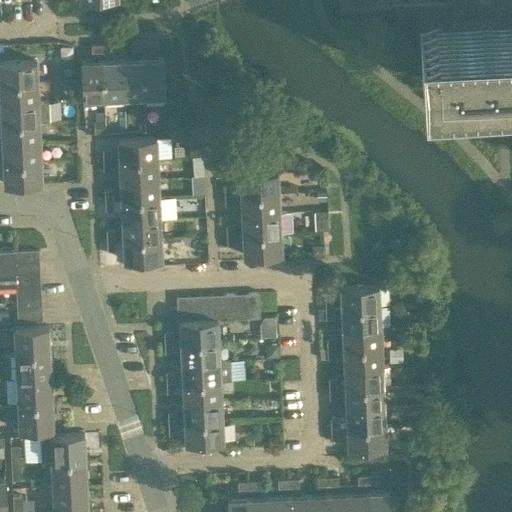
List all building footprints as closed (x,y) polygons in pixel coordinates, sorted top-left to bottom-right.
[(366,8),(365,0),(338,0),(339,9),(366,8)] [(489,0),(451,0),(453,25),(491,23),(489,0)] [(511,72),(511,27),(491,29),(491,23),(453,25),(453,31),(418,33),(421,77),(511,72)] [(131,49),(141,48),(141,40),(130,41),(131,49)] [(151,40),(141,40),(141,48),(152,48),(151,40)] [(91,51),(101,51),(101,42),(90,43),(91,51)] [(101,42),(101,51),(112,50),(111,42),(101,42)] [(142,56),(143,95),(164,94),(162,55),(142,56)] [(124,96),(143,95),(142,56),(122,57),(124,96)] [(104,97),(124,96),(122,57),(102,58),(104,97)] [(83,98),(104,97),(102,58),(81,60),(83,98)] [(0,81),(37,80),(36,59),(0,60),(0,81)] [(0,81),(0,101),(38,100),(37,80),(0,81)] [(39,120),(38,100),(0,101),(0,109),(1,122),(39,120)] [(1,122),(2,142),(40,140),(39,120),(1,122)] [(105,120),(95,120),(95,132),(105,132),(105,120)] [(117,137),(118,158),(157,156),(156,135),(117,137)] [(41,160),(40,140),(2,142),(3,162),(41,160)] [(202,154),(202,142),(189,143),(190,155),(202,154)] [(102,159),(111,158),(110,148),(102,148),(102,159)] [(202,155),(194,155),(195,167),(203,166),(202,155)] [(157,176),(157,156),(118,158),(119,178),(157,176)] [(111,169),(111,158),(102,159),(103,169),(111,169)] [(42,181),(41,160),(3,162),(3,183),(42,181)] [(239,172),(240,193),(278,191),(277,170),(239,172)] [(158,196),(157,176),(119,178),(120,198),(158,196)] [(224,193),(232,193),(232,183),(223,183),(224,193)] [(104,199),(112,198),(112,188),(104,188),(104,199)] [(316,190),(316,199),(326,198),(325,190),(316,190)] [(279,211),(278,191),(240,193),(241,213),(279,211)] [(232,203),(232,193),(224,193),(224,204),(232,203)] [(158,196),(120,198),(121,218),(159,216),(158,196)] [(113,209),(112,198),(104,199),(104,209),(113,209)] [(327,216),(326,209),(314,209),(315,217),(327,216)] [(241,213),(242,233),(280,231),(279,211),(241,213)] [(194,215),(195,225),(206,224),(205,214),(194,215)] [(160,236),(159,216),(121,218),(122,238),(160,236)] [(226,233),(234,233),(233,223),(225,223),(226,233)] [(106,239),(114,238),(114,228),(105,228),(106,239)] [(281,252),(280,231),(242,233),(243,254),(281,252)] [(202,233),(173,233),(173,251),(202,251),(202,233)] [(234,243),(234,233),(226,233),(226,244),(234,243)] [(160,236),(122,238),(123,259),(161,257),(160,236)] [(115,249),(114,238),(106,239),(106,249),(115,249)] [(321,252),(321,243),(314,243),(312,246),(312,252),(321,252)] [(14,246),(0,247),(0,282),(15,282),(15,273),(14,261),(14,249),(14,246)] [(39,248),(14,249),(14,261),(39,260),(39,248)] [(40,272),(39,260),(14,261),(15,273),(40,272)] [(40,272),(15,273),(15,282),(15,285),(40,283),(40,272)] [(41,295),(40,283),(15,285),(15,296),(41,295)] [(341,306),(379,305),(378,284),(340,285),(341,306)] [(248,317),(247,291),(235,292),(236,317),(248,317)] [(247,291),(248,317),(260,316),(259,291),(247,291)] [(217,318),(224,318),(223,292),(211,293),(212,318),(217,318)] [(224,318),(236,317),(235,292),(223,292),(224,318)] [(200,319),(212,318),(211,293),(199,294),(200,319)] [(179,320),(188,319),(187,294),(175,295),(177,320),(179,320)] [(188,319),(200,319),(199,294),(187,294),(188,319)] [(15,296),(16,308),(41,307),(41,295),(15,296)] [(324,307),(333,307),(332,296),(324,297),(324,307)] [(380,324),(379,305),(341,306),(342,326),(380,324)] [(42,319),(41,307),(16,308),(17,320),(42,319)] [(333,317),(333,307),(324,307),(325,318),(333,317)] [(8,311),(0,311),(0,321),(8,321),(8,311)] [(264,313),(264,334),(281,333),(280,312),(264,313)] [(180,341),(218,339),(217,318),(212,318),(200,319),(188,319),(179,320),(180,341)] [(343,346),(381,345),(380,324),(342,326),(343,346)] [(14,326),(15,352),(49,351),(48,325),(14,326)] [(163,341),(172,341),(171,330),(163,331),(163,341)] [(326,337),(326,347),(334,347),(334,336),(326,337)] [(219,359),(218,339),(180,341),(181,361),(219,359)] [(172,351),(172,341),(163,341),(164,352),(172,351)] [(264,347),(265,354),(276,353),(276,343),(269,343),(264,347)] [(382,364),(381,345),(343,346),(343,366),(382,364)] [(335,357),(334,347),(326,347),(326,358),(335,357)] [(50,376),(49,351),(15,352),(16,377),(50,376)] [(182,381),(220,379),(219,359),(181,361),(182,381)] [(344,386),(383,385),(382,364),(343,366),(344,386)] [(165,381),(174,381),(173,370),(165,371),(165,381)] [(50,376),(16,377),(17,403),(52,401),(50,376)] [(328,387),(336,387),(336,376),(327,377),(328,387)] [(221,399),(220,379),(182,381),(183,401),(221,399)] [(174,391),(174,381),(165,381),(166,392),(174,391)] [(384,404),(383,385),(344,386),(345,406),(384,404)] [(337,397),(336,387),(328,387),(328,398),(337,397)] [(184,421),(222,419),(221,399),(183,401),(184,421)] [(53,427),(52,401),(17,403),(19,429),(53,427)] [(384,425),(384,404),(345,406),(346,416),(329,417),(329,427),(338,427),(346,426),(384,425)] [(167,421),(176,421),(175,410),(167,411),(167,421)] [(223,440),(222,419),(184,421),(185,442),(223,440)] [(176,431),(176,421),(167,421),(168,432),(176,431)] [(384,425),(346,426),(347,447),(385,446),(384,425)] [(338,427),(329,427),(330,438),(338,437),(338,427)] [(50,433),(51,460),(85,458),(84,432),(50,433)] [(9,444),(10,461),(20,461),(19,444),(9,444)] [(86,483),(85,458),(51,460),(52,485),(86,483)] [(21,478),(20,461),(10,461),(11,479),(21,478)] [(367,474),(368,482),(378,481),(378,473),(367,474)] [(368,482),(367,474),(357,474),(357,482),(368,482)] [(328,484),(327,475),(317,476),(317,484),(328,484)] [(327,475),(328,484),(338,483),(338,475),(327,475)] [(288,486),(287,477),(277,478),(277,486),(288,486)] [(287,477),(288,486),(298,485),(298,477),(287,477)] [(248,488),(247,479),(237,480),(237,488),(248,488)] [(247,479),(248,488),(258,487),(258,479),(247,479)] [(52,485),(53,510),(87,508),(86,483),(52,485)] [(389,511),(389,489),(368,490),(368,511),(389,511)] [(348,491),(348,511),(368,511),(368,490),(348,491)] [(348,511),(348,491),(328,492),(328,511),(348,511)] [(308,511),(328,511),(328,492),(308,493),(308,511)] [(288,511),(308,511),(308,493),(288,494),(288,511)] [(22,494),(12,494),(13,511),(22,511),(22,494)] [(268,511),(288,511),(288,494),(268,495),(268,511)] [(202,496),(203,508),(227,507),(227,497),(227,495),(202,496)] [(248,511),(268,511),(268,495),(248,496),(248,511)] [(248,511),(248,496),(227,497),(227,507),(227,511),(248,511)]
